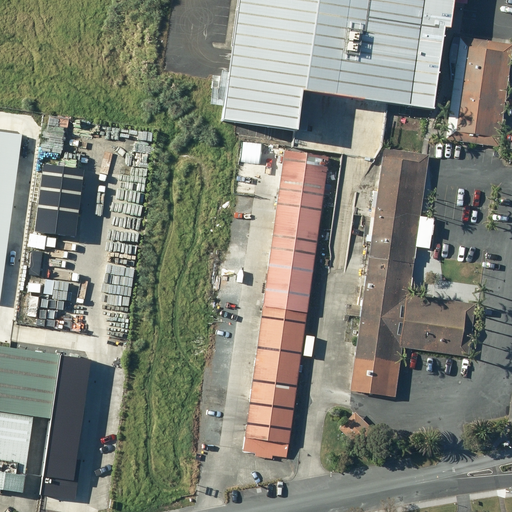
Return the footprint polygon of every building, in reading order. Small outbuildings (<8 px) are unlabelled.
[(225,81),(219,129),(287,138),(293,139),(295,126),(297,112),(299,97),(387,109),(431,115),(442,33),(448,33),(451,4),(451,0),(236,0),(228,63),(225,81)] [(455,66),(445,141),(499,148),(511,48),(511,40),(469,35),(468,40),(453,38),(449,65),(455,66)] [(433,220),(419,218),(428,157),(417,156),(419,145),(391,141),(392,131),(388,130),(385,151),(380,150),(367,238),(365,238),(364,244),(370,245),(361,309),(350,307),(350,311),(345,311),(345,317),(349,318),(347,328),(358,329),(349,393),(393,400),(401,349),(467,359),(475,306),(409,296),(416,248),(429,250),(433,220)] [(242,453),(254,455),(254,457),(271,460),(271,456),(286,458),(327,160),(283,154),(242,453)] [(55,172),(54,182),(29,180),(22,247),(63,251),(71,184),(69,184),(70,174),(55,172)] [(26,296),(24,316),(32,317),(32,322),(59,324),(61,306),(36,304),(37,297),(26,296)] [(0,494),(20,497),(31,420),(48,422),(57,355),(0,347),(0,494)] [(354,414),(338,431),(361,452),(376,435),(354,414)]
